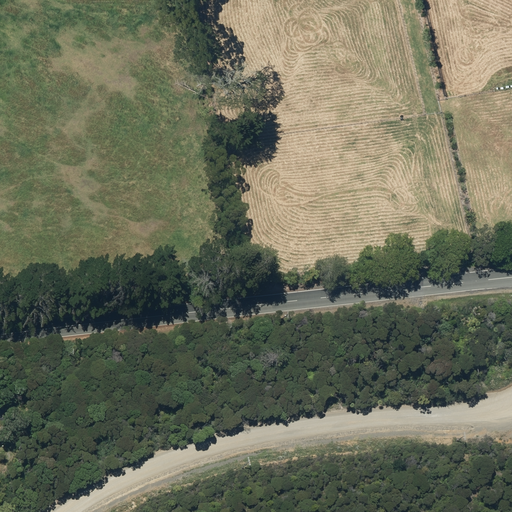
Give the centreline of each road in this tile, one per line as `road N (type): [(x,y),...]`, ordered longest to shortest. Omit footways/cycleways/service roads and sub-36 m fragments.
road 1 (tertiary): [(0,334),(511,277)]
road 2 (residential): [(67,511),(124,479),(250,436),(478,411),(511,400)]
